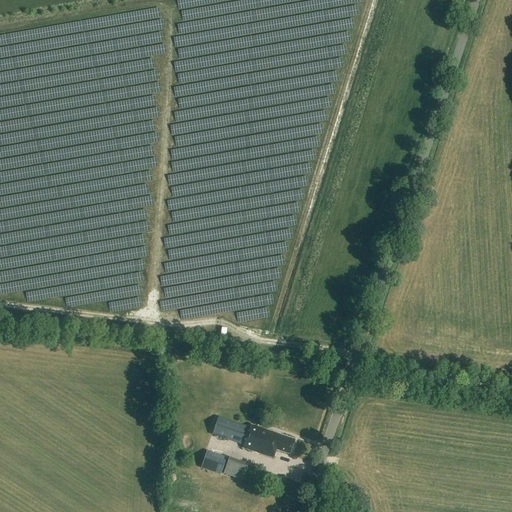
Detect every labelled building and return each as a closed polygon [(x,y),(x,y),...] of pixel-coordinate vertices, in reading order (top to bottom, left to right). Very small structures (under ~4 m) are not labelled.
[(255,411),(253,417),(265,421),(268,415),(255,411)] [(250,426),(249,428),(218,418),(212,435),(243,446),(242,448),(273,459),(276,451),(289,455),(294,441),(250,426)] [(207,452),(201,468),(220,474),(226,458),(207,452)] [(223,475),(242,481),(248,464),(229,458),(223,475)] [(259,470),(248,466),(244,478),(255,482),(259,470)]
